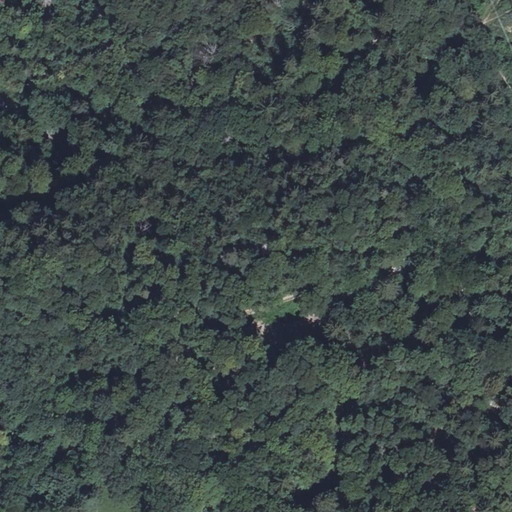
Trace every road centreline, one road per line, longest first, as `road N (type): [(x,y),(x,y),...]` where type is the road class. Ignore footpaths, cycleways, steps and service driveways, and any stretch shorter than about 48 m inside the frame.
road 1 (unclassified): [(299,511),(305,440),(341,296),(394,259),(412,226),(398,188),(381,172),(333,155),(292,154)]
road 2 (unclassified): [(0,106),(67,148),(143,171),(201,174),(292,154)]
road 3 (track): [(413,170),(462,237),(469,352),(495,423),(511,436)]
road 4 (track): [(56,511),(63,477),(91,449),(140,434),(305,440)]
road 5 (unclassified): [(292,154),(147,134),(100,0)]
road 6 (track): [(138,105),(211,109),(383,85)]
road 7 (track): [(413,170),(355,147),(292,154)]
